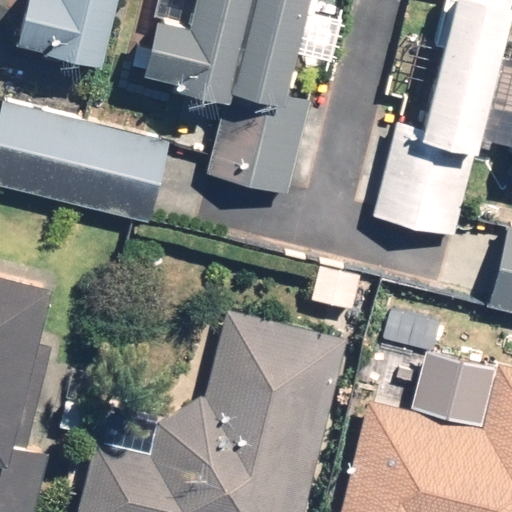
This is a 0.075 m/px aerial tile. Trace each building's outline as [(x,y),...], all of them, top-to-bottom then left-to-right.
[(98,56),(110,0),(18,0),(10,35),(98,56)] [(155,0),(153,11),(148,10),(135,64),(168,72),(167,78),(222,91),(203,167),(286,187),(309,93),(281,87),(300,5),(309,7),(311,0),(155,0)] [(453,230),(505,0),(447,0),(419,122),(393,116),(371,212),(453,230)] [(0,95),(0,182),(144,217),(164,135),(0,95)] [(511,221),(504,220),(485,299),(511,305),(511,221)] [(30,336),(44,277),(0,266),(0,511),(29,511),(45,449),(22,443),(47,340),(30,336)] [(301,511),(345,334),(225,305),(204,393),(197,391),(152,418),(145,448),(92,435),(73,511),(301,511)] [(511,511),(511,363),(424,342),(409,404),(366,394),(337,511),(511,511)]
